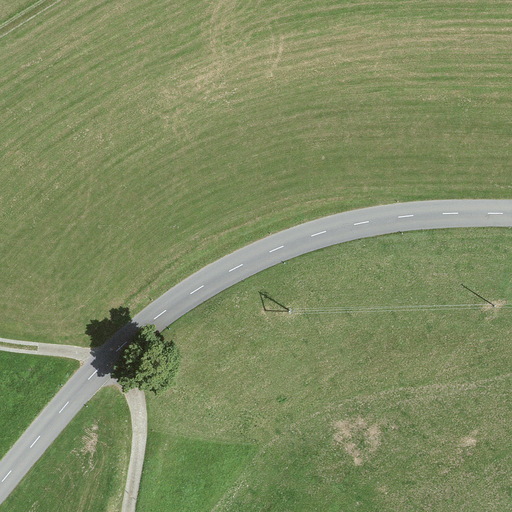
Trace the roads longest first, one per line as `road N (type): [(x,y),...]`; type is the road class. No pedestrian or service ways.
road 1 (tertiary): [(511,212),(355,224),(230,270),(155,317),(105,361),(0,484)]
road 2 (track): [(128,511),(136,402),(127,377),(105,361)]
